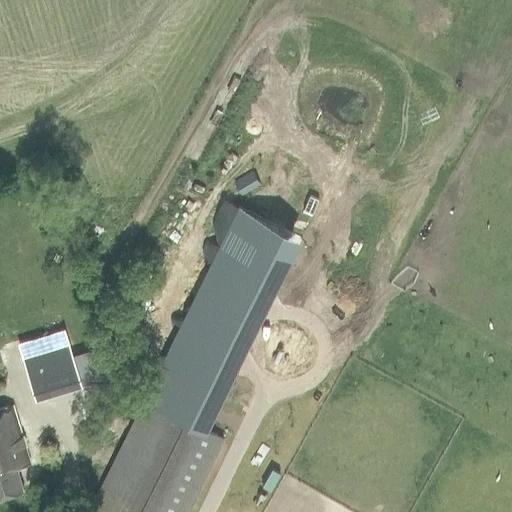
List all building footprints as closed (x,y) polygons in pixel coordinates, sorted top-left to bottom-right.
[(253,172),(236,182),(243,194),(260,184),(253,172)] [(300,234),(240,205),(148,395),(208,424),(300,234)] [(64,331),(23,342),(39,399),(82,387),(81,384),(112,375),(104,347),(71,356),(64,331)] [(187,511),(224,438),(145,399),(89,511),(187,511)] [(16,469),(31,464),(14,406),(0,410),(0,496),(22,490),(16,469)]
